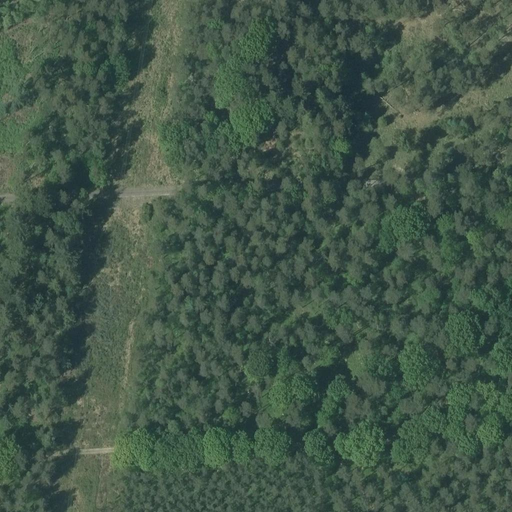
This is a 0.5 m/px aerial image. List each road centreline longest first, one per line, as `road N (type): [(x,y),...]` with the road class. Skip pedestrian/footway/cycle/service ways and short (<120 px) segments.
road 1 (track): [(0,455),(511,436)]
road 2 (unclassified): [(511,180),(0,197)]
